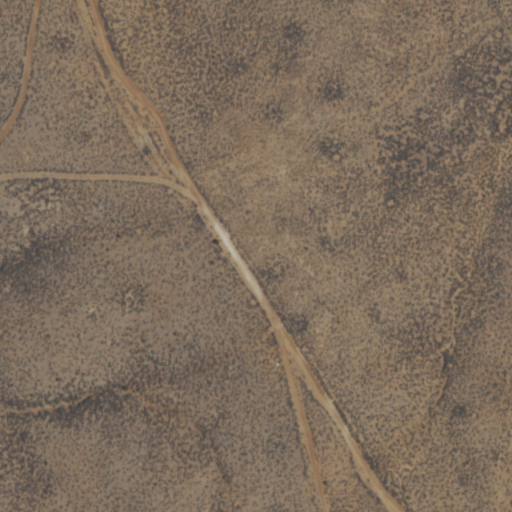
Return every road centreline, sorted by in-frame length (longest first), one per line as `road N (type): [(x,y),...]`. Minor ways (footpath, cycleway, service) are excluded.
road 1 (track): [(395,511),(141,104),(88,0)]
road 2 (track): [(329,511),(287,341)]
